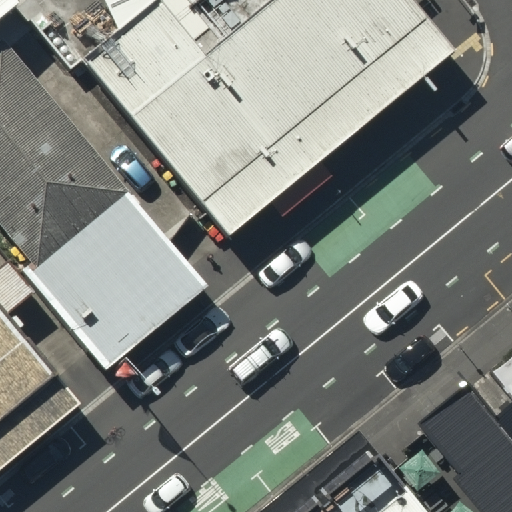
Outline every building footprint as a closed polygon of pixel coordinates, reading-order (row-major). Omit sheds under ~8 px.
[(0,0),(0,16),(19,1),(17,0),(0,0)] [(448,51),(404,0),(210,0),(171,32),(149,6),(78,64),(224,234),(448,51)] [(0,38),(0,223),(32,261),(123,187),(0,38)] [(200,281),(123,187),(32,261),(22,269),(99,363),(200,281)] [(0,458),(75,398),(0,305),(0,458)] [(511,348),(468,384),(511,438),(511,348)] [(511,511),(511,441),(472,393),(421,433),(461,483),(455,488),(474,511),(511,511)] [(424,511),(359,429),(252,511),(424,511)]
